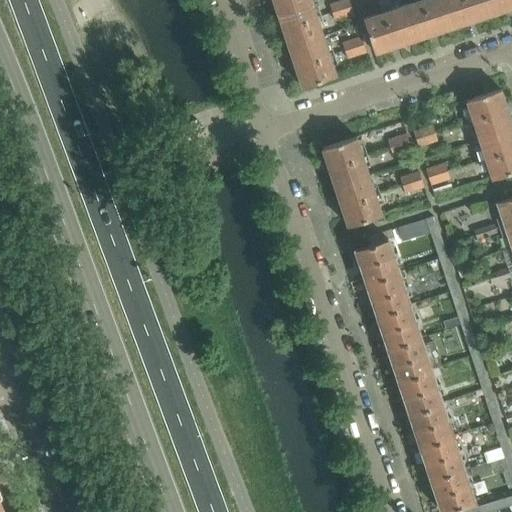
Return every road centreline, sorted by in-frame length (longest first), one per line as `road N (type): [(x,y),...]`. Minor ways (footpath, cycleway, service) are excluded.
road 1 (primary): [(217,511),(23,0)]
road 2 (primary): [(0,55),(171,511)]
road 3 (residential): [(390,511),(262,134)]
road 4 (residential): [(262,134),(511,50)]
road 5 (residential): [(262,134),(222,0)]
road 6 (residential): [(55,511),(0,384)]
